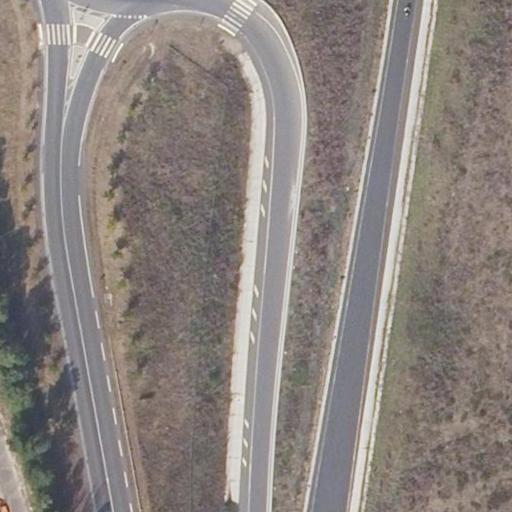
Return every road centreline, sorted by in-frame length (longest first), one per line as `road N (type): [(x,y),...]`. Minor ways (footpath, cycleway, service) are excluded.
road 1 (trunk): [(211,0),(271,45),(290,110),(258,511)]
road 2 (motorway): [(406,0),(329,511)]
road 3 (primary): [(63,192),(114,511)]
road 4 (primary): [(63,192),(91,74),(134,2)]
road 5 (primary): [(57,0),(63,192)]
